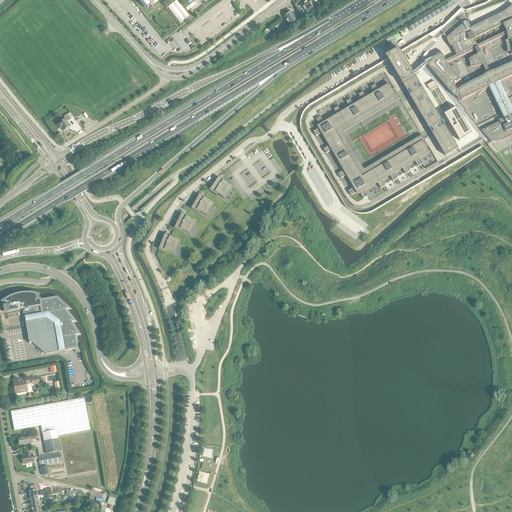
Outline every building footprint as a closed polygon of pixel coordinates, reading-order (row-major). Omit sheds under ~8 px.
[(139,0),(147,8),(157,0),(139,0)] [(189,16),(177,0),(168,7),(180,23),(189,16)] [(195,0),(185,8),(187,10),(197,3),(195,0)] [(306,9),(308,11),(312,8),(311,6),(312,5),(308,0),(307,0),(301,5),(304,10),(306,9)] [(504,87),(502,84),(501,84),(500,82),(511,76),(511,5),(509,8),(504,12),(499,15),(471,28),(470,21),(466,22),(463,24),(447,38),(447,41),(448,43),(450,45),(451,47),(452,46),(457,55),(446,61),(442,54),(436,57),(435,55),(432,57),(433,58),(425,62),(455,96),(455,95),(459,100),(461,99),(462,100),(476,93),(479,95),(481,93),(484,91),(487,89),(486,88),(489,87),(502,114),(504,118),(499,121),(500,122),(481,130),(491,142),(503,140),(511,135),(511,106),(506,94),(508,92),(506,89),(504,87)] [(284,16),(292,28),(299,23),(291,11),(284,16)] [(270,36),(272,40),(288,30),(285,27),(270,36)] [(400,48),(387,56),(391,63),(446,156),(458,149),(404,56),(400,48)] [(364,174),(339,133),(399,97),(394,89),(392,90),(389,85),(379,91),(375,85),(371,88),(374,94),(366,99),(363,92),(358,95),(362,101),(354,106),(350,100),(346,102),(349,109),(341,113),(338,107),(333,110),(337,116),(324,124),(320,118),(316,120),(320,126),(318,127),(319,129),(313,133),(316,137),(322,133),(329,146),(323,150),(326,154),(332,151),(344,171),(338,175),(341,179),(347,176),(355,189),(349,192),(351,197),(357,193),(358,195),(360,194),(364,200),(368,197),(364,191),(377,183),(381,189),(385,187),(382,181),(390,176),(393,182),(398,179),(394,173),(402,168),(406,174),(410,172),(406,166),(414,161),(418,167),(423,164),(419,158),(429,152),(426,147),(428,146),(423,138),(364,174)] [(434,97),(437,101),(444,97),(442,92),(434,97)] [(444,115),(460,142),(473,135),(456,107),(444,115)] [(67,121),(71,119),(67,114),(64,117),(65,119),(58,124),(60,128),(61,127),(63,131),(70,125),(67,121)] [(219,178),(209,192),(216,196),(216,195),(224,200),(232,187),(219,178)] [(199,196),(191,210),(198,214),(198,212),(206,217),(214,204),(199,196)] [(182,215),(174,230),(181,233),(182,231),(190,235),(197,222),(182,215)] [(165,235),(159,250),(166,253),(167,252),(175,255),(181,241),(165,235)] [(208,284),(202,289),(208,294),(208,295),(213,290),(208,284)] [(3,306),(4,313),(22,310),(23,317),(26,316),(27,321),(25,321),(29,343),(32,343),(45,354),(59,352),(59,350),(64,349),(64,351),(78,348),(76,335),(80,334),(72,322),(76,321),(66,309),(70,309),(57,297),(38,300),(38,298),(39,295),(38,295),(32,293),(28,293),(23,293),(19,294),(14,295),(9,297),(8,298),(4,303),(9,304),(9,305),(3,306)] [(32,385),(32,384),(40,383),(39,377),(31,378),(31,379),(26,380),(13,382),(14,390),(17,389),(17,393),(27,391),(27,386),(32,385)] [(61,451),(58,435),(90,430),(84,398),(11,411),(14,431),(41,426),(46,454),(61,451)] [(32,440),(38,439),(37,435),(18,438),(19,445),(33,443),(32,440)] [(34,461),(32,454),(31,454),(31,451),(24,452),(25,455),(21,456),(22,458),(21,459),(21,461),(22,462),(23,464),(34,461)] [(39,466),(62,462),(60,453),(38,457),(39,466)]
